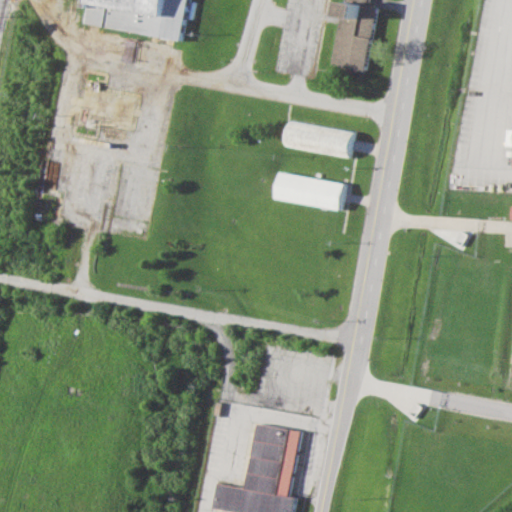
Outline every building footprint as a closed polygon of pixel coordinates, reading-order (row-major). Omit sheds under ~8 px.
[(85,22),(181,40),(188,0),(83,0),(83,5),(88,6),(85,22)] [(332,64),(343,0),(370,0),(369,5),(377,6),(365,70),(332,64)] [(284,145),(288,119),(353,130),(349,157),(284,145)] [(273,197),(278,171),(344,183),(340,210),(273,197)] [(241,511),(213,506),(217,482),(245,487),(257,422),(300,430),(288,495),(295,496),(292,511),(241,511)]
